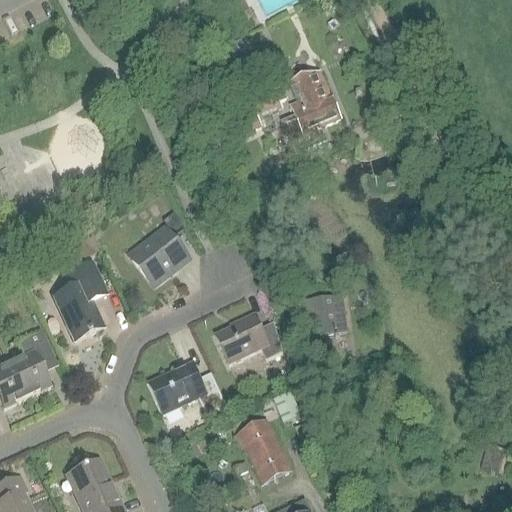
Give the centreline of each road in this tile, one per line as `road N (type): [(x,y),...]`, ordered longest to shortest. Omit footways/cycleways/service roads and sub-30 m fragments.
road 1 (track): [(511,262),(375,0)]
road 2 (residential): [(104,417),(137,340),(253,287)]
